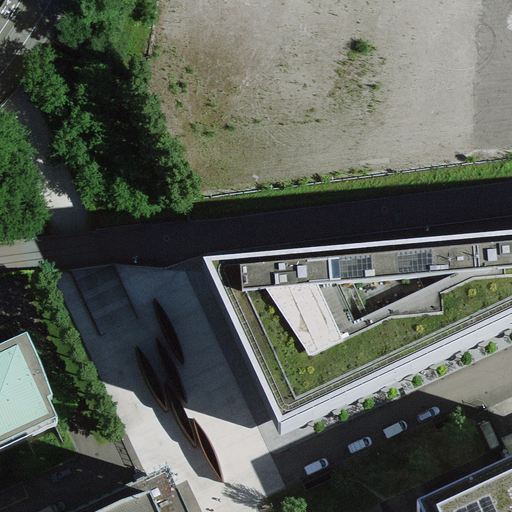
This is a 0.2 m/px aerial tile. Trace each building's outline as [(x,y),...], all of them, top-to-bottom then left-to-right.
[(72,284),(99,357),(162,336),(121,211),(49,224),(72,284)] [(243,366),(277,439),(511,329),(511,250),(202,277),(243,366)] [(19,349),(0,358),(0,449),(55,424),(19,349)] [(224,365),(197,374),(223,440),(252,511),(254,511),(307,490),(343,475),(338,467),(277,492),(224,365)] [(511,511),(511,437),(500,443),(511,467),(511,475),(480,490),(478,486),(422,511),(511,511)] [(182,511),(167,480),(97,511),(182,511)]
